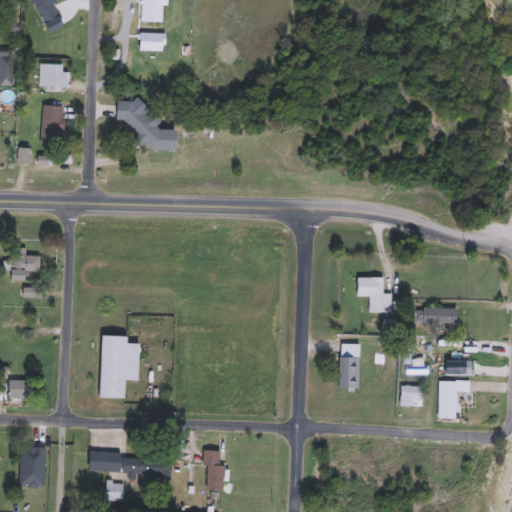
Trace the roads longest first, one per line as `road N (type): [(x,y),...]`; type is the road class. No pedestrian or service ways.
road 1 (tertiary): [(511,248),(393,213),(0,197)]
road 2 (residential): [(511,412),(502,429),(487,431),(181,421)]
road 3 (residential): [(68,199),(57,511)]
road 4 (residential): [(305,208),(294,511)]
road 5 (residential): [(94,0),(89,199)]
road 6 (residential): [(181,421),(0,414)]
